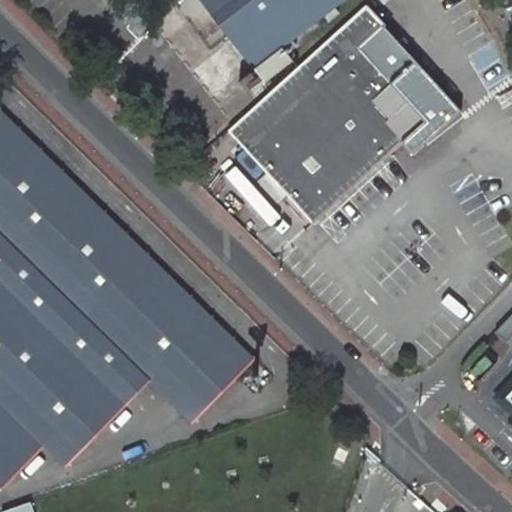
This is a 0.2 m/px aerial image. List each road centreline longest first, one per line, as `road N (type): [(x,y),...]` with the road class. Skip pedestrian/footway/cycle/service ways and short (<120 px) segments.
road 1 (unclassified): [(0,28),(488,511)]
road 2 (unknown): [(0,497),(80,472),(126,442),(177,438),(211,423),(250,404),(276,371)]
